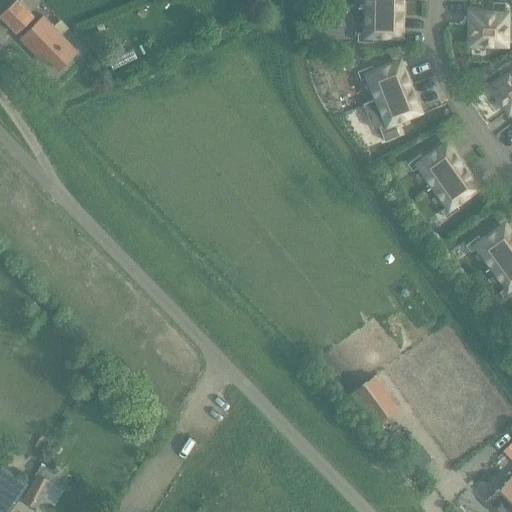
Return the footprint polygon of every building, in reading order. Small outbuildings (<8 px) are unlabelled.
[(17,0),(15,0),(0,14),(0,16),(16,33),(34,16),(30,12),(42,0),(19,0),(19,1),(17,0)] [(367,0),(368,9),(400,9),(400,0),(367,0)] [(493,3),(493,15),(505,15),(505,3),(493,3)] [(367,33),(358,33),(358,42),(373,42),(373,35),(400,35),(400,9),(368,9),(367,33)] [(472,15),(471,43),(505,43),(505,40),(511,40),(511,17),(505,18),(505,15),(493,15),(472,15)] [(43,16),(20,38),(43,63),(48,58),(58,70),(77,51),(62,36),(69,28),(61,19),(53,26),(43,16)] [(507,61),(497,69),(502,75),(511,68),(507,61)] [(372,66),(357,71),(360,79),(369,76),(378,99),(409,87),(399,63),(375,72),(372,66)] [(511,73),(493,87),(509,110),(511,108),(511,73)] [(409,87),(365,105),(374,127),(379,125),(382,133),(396,128),(394,121),(418,111),(409,87)] [(392,129),(382,134),(385,141),(400,135),(396,128),(392,129)] [(420,155),(408,164),(412,171),(420,165),(434,185),(461,166),(446,145),(425,161),(420,155)] [(461,166),(434,185),(449,205),(441,211),(446,218),(459,209),(455,203),(476,188),(461,166)] [(479,236),(466,245),(471,252),(479,246),(493,266),(511,252),(511,236),(504,226),(483,242),(479,236)] [(511,252),(493,266),(507,286),(500,292),(505,299),(511,293),(511,252)] [(376,422),(397,407),(375,376),(354,391),(376,422)] [(511,475),(487,500),(498,511),(511,511),(511,442),(504,450),(511,458),(511,475)] [(38,474),(23,501),(35,508),(56,471),(41,463),(36,473),(38,474)] [(0,474),(0,511),(9,511),(27,484),(4,468),(0,474)]
